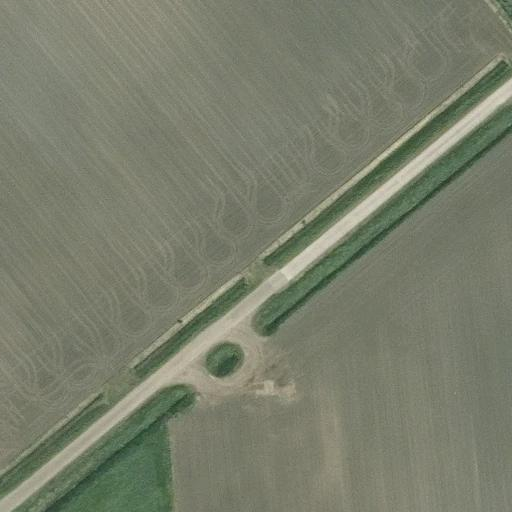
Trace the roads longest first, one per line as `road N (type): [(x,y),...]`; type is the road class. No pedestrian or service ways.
road 1 (unclassified): [(2,511),(511,87)]
road 2 (track): [(236,315),(252,340),(245,379),(207,385),(179,364)]
